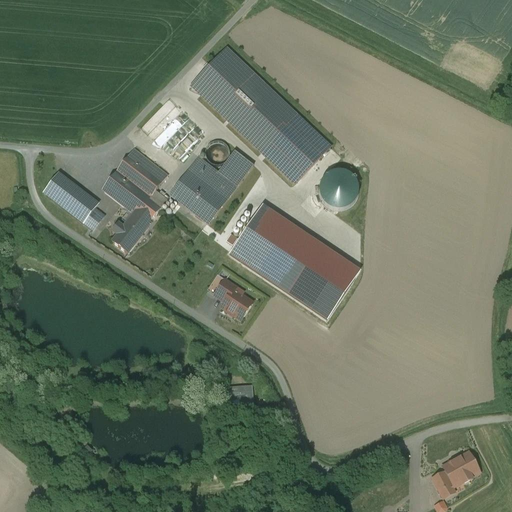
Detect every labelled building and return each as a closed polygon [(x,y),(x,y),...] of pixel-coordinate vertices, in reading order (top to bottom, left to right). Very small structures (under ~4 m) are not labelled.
[(330,150),(226,51),(191,88),(294,187),(330,150)] [(228,160),(229,155),(228,151),(225,147),(221,145),(217,144),(212,145),(209,147),(206,151),(205,156),(206,160),(209,164),(213,167),(217,168),(222,167),(226,164),(228,160)] [(134,152),(104,190),(104,194),(134,217),(148,227),(162,209),(167,203),(159,197),(154,203),(151,200),(168,178),(134,152)] [(253,168),(235,154),(218,175),(237,190),(253,168)] [(218,175),(198,160),(188,173),(227,203),(237,190),(218,175)] [(227,203),(188,173),(169,197),(208,227),(227,203)] [(353,174),(322,174),(323,210),(354,209),(353,174)] [(98,207),(58,176),(44,195),(83,226),(95,211),(98,207)] [(230,258),(327,324),(361,274),(263,208),(230,258)] [(104,219),(95,211),(83,226),(93,233),(104,219)] [(148,227),(134,217),(128,226),(142,237),(149,228),(148,227)] [(127,226),(119,237),(118,236),(112,244),(127,256),(142,237),(128,226),(127,225),(127,226)] [(236,290),(225,283),(215,298),(225,305),(233,293),(233,294),(236,290)] [(233,294),(233,293),(225,305),(222,310),(227,314),(233,318),(233,317),(240,322),(252,305),(241,298),(240,299),(233,294)] [(252,388),(227,389),(228,402),(240,401),(241,414),(253,413),(252,388)] [(468,456),(443,469),(446,474),(454,488),(461,484),(462,486),(471,481),(470,479),(479,475),(468,456)] [(446,474),(432,481),(443,501),(454,494),(452,490),(454,488),(446,474)]
